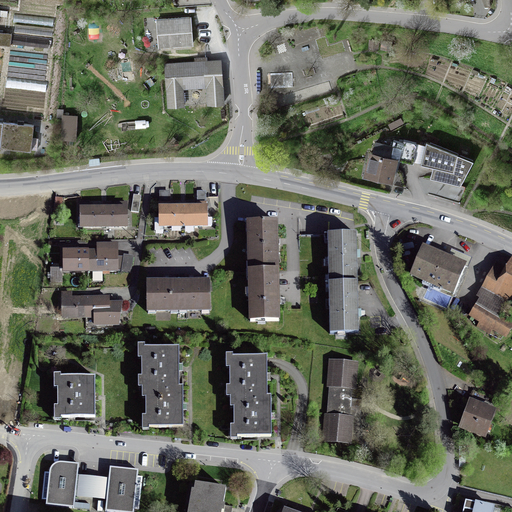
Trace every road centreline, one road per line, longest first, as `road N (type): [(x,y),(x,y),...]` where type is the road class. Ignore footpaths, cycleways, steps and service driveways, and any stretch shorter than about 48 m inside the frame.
road 1 (residential): [(391,207),(386,267),(435,375),(448,471),(443,487)]
road 2 (residential): [(234,37),(310,13),(510,38)]
road 3 (residential): [(0,431),(273,461)]
road 4 (residential): [(238,174),(147,172),(0,187)]
road 5 (residential): [(273,461),(417,494),(443,487)]
road 6 (residential): [(391,207),(238,174)]
road 7 (residential): [(238,174),(243,112),(234,37)]
road 8 (residential): [(511,249),(391,207)]
